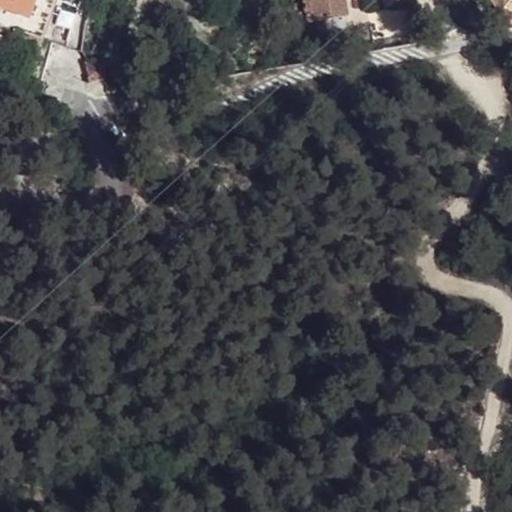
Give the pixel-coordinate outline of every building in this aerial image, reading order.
[(5,0),(32,9),(27,22),(45,28),(55,0),(5,0)] [(309,0),(311,13),(351,7),(350,0),(309,0)] [(413,0),(387,0),(373,2),(377,31),(417,26),(413,0)] [(0,13),(0,53),(13,18),(0,13)] [(95,70),(98,88),(115,85),(112,67),(95,70)]
